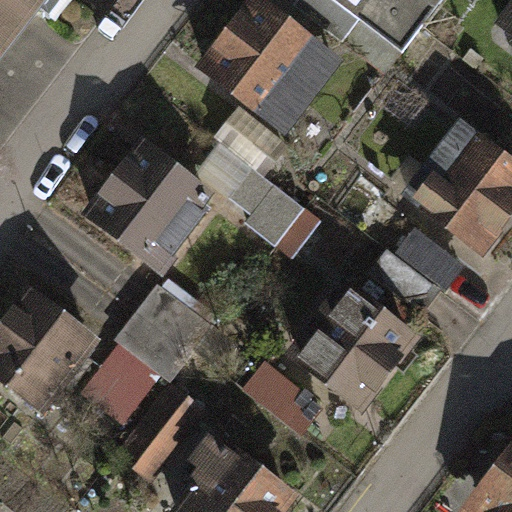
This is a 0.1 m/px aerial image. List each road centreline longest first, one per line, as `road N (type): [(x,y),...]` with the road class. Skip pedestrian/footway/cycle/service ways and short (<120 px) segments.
road 1 (residential): [(0,210),(162,0)]
road 2 (residential): [(372,511),(511,333)]
